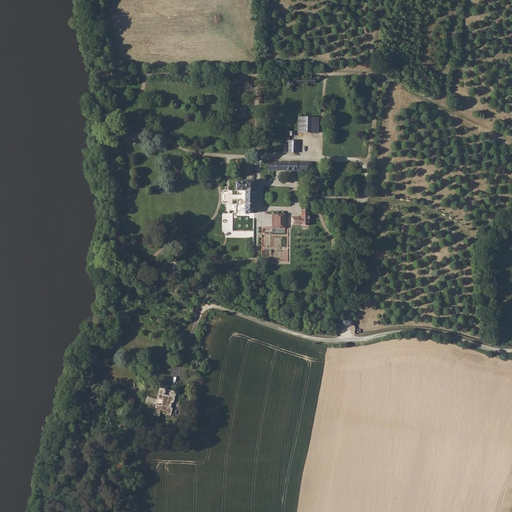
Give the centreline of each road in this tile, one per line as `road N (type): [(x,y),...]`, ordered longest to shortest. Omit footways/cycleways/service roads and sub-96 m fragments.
road 1 (track): [(363,199),(382,83),(371,74),(128,73)]
road 2 (unclassified): [(199,316),(214,306),(331,341),(402,330),(511,350)]
road 3 (track): [(145,73),(139,124),(177,147),(367,161)]
road 4 (track): [(315,198),(410,206),(479,243),(491,348)]
